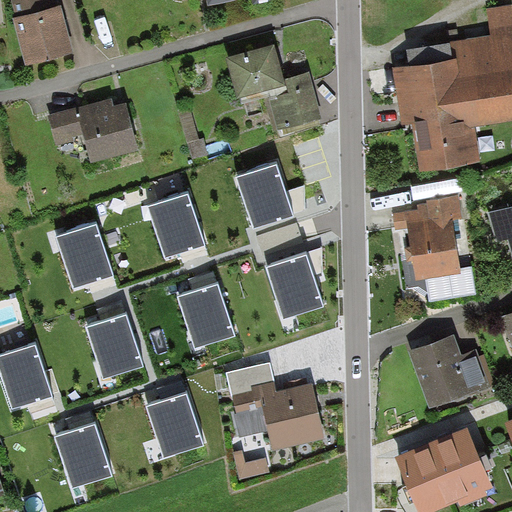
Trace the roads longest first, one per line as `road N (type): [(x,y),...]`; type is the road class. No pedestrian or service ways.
road 1 (residential): [(0,98),(349,7)]
road 2 (residential): [(357,347),(349,7)]
road 3 (residential): [(360,511),(357,347)]
road 4 (residential): [(511,296),(382,346),(357,347)]
